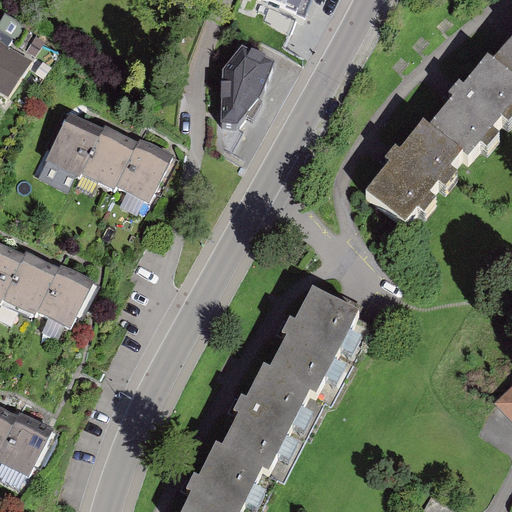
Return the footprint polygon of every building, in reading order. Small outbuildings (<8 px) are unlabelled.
[(255,0),(306,19),(313,0),(255,0)] [(0,95),(14,105),(38,70),(0,45),(0,95)] [(232,93),(228,133),(239,139),(259,120),(273,85),(272,63),(257,56),(232,93)] [(511,63),(502,75),(497,71),(474,100),(468,95),(461,102),(466,106),(438,140),(431,135),(410,161),(401,153),(391,166),(396,171),(376,196),(411,225),(424,209),(434,217),(442,207),(434,201),(444,189),(454,196),(466,182),(460,177),(469,166),(478,173),(489,160),(498,168),(511,151),(511,137),(510,136),(510,135),(511,136),(511,63)] [(99,150),(65,131),(39,178),(75,198),(79,193),(111,211),(114,205),(150,224),(179,172),(143,151),(135,164),(102,145),(99,150)] [(72,331),(94,286),(26,253),(24,258),(0,246),(0,304),(1,305),(3,301),(37,317),(39,315),(72,331)] [(317,402),(361,317),(314,294),(296,327),(291,324),(283,340),(287,343),(271,374),(265,371),(247,405),(243,402),(234,418),(239,421),(223,452),(217,449),(200,483),(195,480),(187,497),(192,500),(186,511),(245,511),(264,476),(270,479),(311,399),(317,402)] [(511,389),(497,403),(511,418),(511,389)] [(0,465),(31,481),(54,436),(21,419),(19,424),(0,414),(0,465)] [(460,511),(461,510),(434,495),(423,511),(460,511)]
